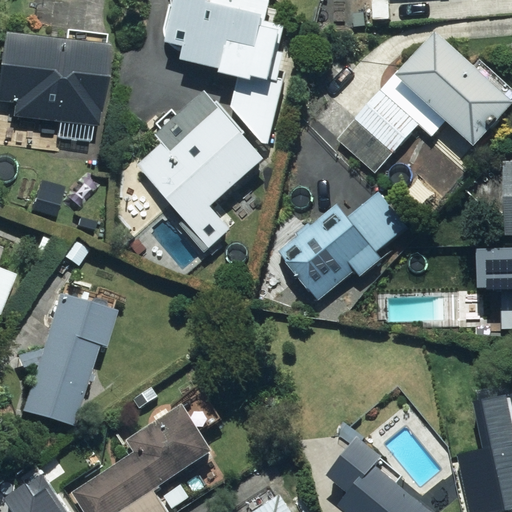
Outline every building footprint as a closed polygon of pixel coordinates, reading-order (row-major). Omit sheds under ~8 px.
[(238,83),(233,114),(274,147),(285,84),(280,83),(284,57),(275,56),(279,28),(265,26),(268,5),(247,1),(247,0),(211,0),(211,6),(178,0),(176,9),(168,8),(163,41),(166,41),(164,48),(185,52),(182,67),(222,73),(221,81),(238,83)] [(63,44),(0,39),(0,101),(10,103),(9,124),(56,127),(55,140),(89,143),(90,129),(100,130),(106,49),(103,48),(103,37),(63,34),(63,44)] [(359,69),(315,116),(378,176),(422,129),(434,140),(446,127),(474,153),(511,112),(511,92),(487,68),(479,76),(439,37),(385,94),(359,69)] [(265,165),(207,99),(181,121),(173,111),(157,126),(164,134),(158,139),(164,147),(136,171),(157,195),(137,213),(149,227),(142,234),(183,281),(214,254),(211,251),(231,233),(212,212),(265,165)] [(511,169),(504,169),(503,239),(511,239),(511,169)] [(348,218),(339,206),(279,255),(318,303),(353,275),(360,284),(385,263),(380,256),(409,233),(377,194),(348,218)] [(511,254),(477,254),(476,296),(511,296),(511,254)] [(0,314),(14,279),(0,272),(0,314)] [(61,300),(54,298),(22,417),(73,431),(94,351),(104,354),(115,316),(105,314),(109,300),(64,288),(61,300)] [(485,418),(477,420),(485,454),(457,460),(467,511),(511,511),(511,392),(481,399),(485,418)] [(74,497),(83,511),(183,511),(194,505),(178,482),(215,458),(200,436),(221,423),(202,393),(125,442),(135,457),(74,497)] [(406,479),(359,443),(330,482),(351,498),(339,511),(430,511),(399,488),(406,479)] [(64,511),(48,488),(15,500),(22,511),(64,511)] [(289,511),(282,501),(265,511),(289,511)]
